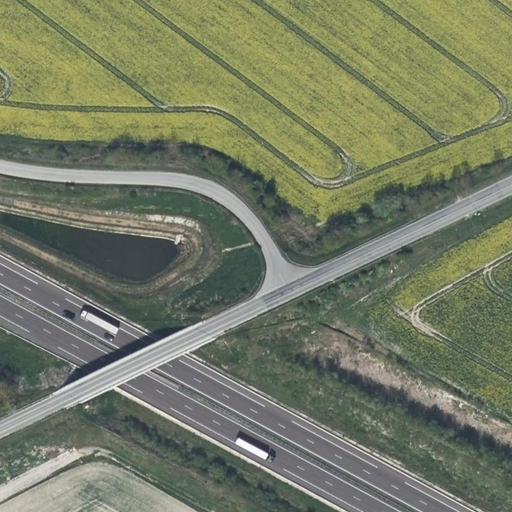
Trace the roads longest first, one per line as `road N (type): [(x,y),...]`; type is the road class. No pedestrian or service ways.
road 1 (motorway): [(438,511),(0,275)]
road 2 (motorway): [(0,306),(381,511)]
road 3 (unclassified): [(0,167),(186,181),(222,194),(264,238),(292,289)]
road 4 (secondary): [(0,429),(292,289)]
road 5 (secondary): [(292,289),(511,185)]
road 6 (track): [(0,495),(74,454),(101,451),(209,511)]
